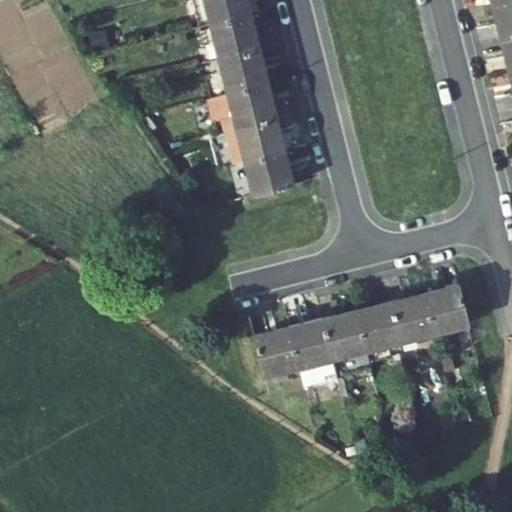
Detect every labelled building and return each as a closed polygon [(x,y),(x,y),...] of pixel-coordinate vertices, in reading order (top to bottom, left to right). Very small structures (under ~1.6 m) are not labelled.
[(248,26),(241,0),(208,0),(201,2),(211,35),(248,26)] [(511,3),(511,0),(490,0),(493,8),(511,3)] [(511,40),(511,3),(493,8),(502,43),(511,40)] [(248,26),(211,35),(219,69),(257,60),(248,26)] [(511,75),(511,40),(502,43),(510,76),(511,75)] [(228,102),(266,92),(257,60),(219,69),(228,102)] [(237,138),(276,129),(266,92),(228,102),(237,138)] [(285,163),(276,129),(237,138),(225,141),(234,175),(246,173),(285,163)] [(293,197),(285,163),(246,173),(255,207),(293,197)] [(472,324),(462,287),(429,295),(439,333),(472,324)] [(405,341),(439,333),(429,295),(395,304),(405,341)] [(395,304),(360,313),(370,350),(405,341),(395,304)] [(375,367),(370,350),(360,313),(327,321),(340,373),(341,376),(375,367)] [(327,321),(294,330),(305,367),(310,386),(330,381),(328,376),(340,373),(327,321)] [(269,377),(305,367),(294,330),(259,339),(269,377)]
